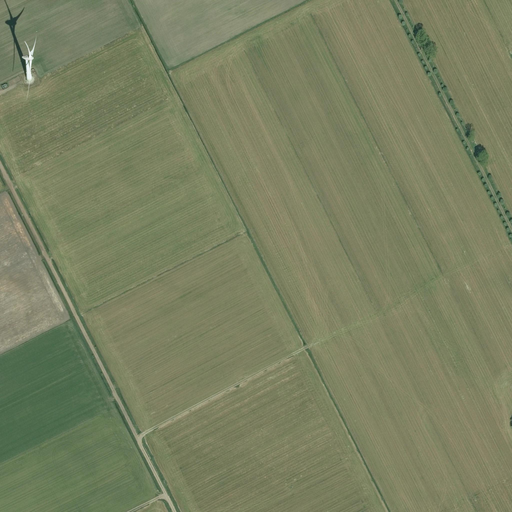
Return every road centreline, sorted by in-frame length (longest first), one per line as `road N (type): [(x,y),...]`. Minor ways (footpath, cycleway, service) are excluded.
road 1 (track): [(0,165),(173,511)]
road 2 (track): [(395,0),(511,229)]
